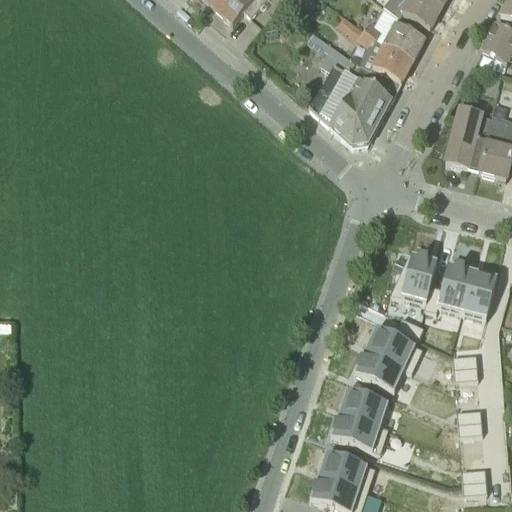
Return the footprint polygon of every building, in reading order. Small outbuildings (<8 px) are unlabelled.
[(197,0),(212,14),(224,0),(197,0)] [(224,0),(212,14),(232,32),(245,18),(251,24),(270,0),(224,0)] [(290,20),(301,6),(293,0),(290,0),(281,13),(290,20)] [(413,0),(397,0),(390,11),(400,18),(399,19),(429,36),(441,14),(413,0)] [(413,0),(441,14),(448,0),(413,0)] [(511,0),(500,23),(511,30),(511,0)] [(370,27),(363,36),(375,46),(381,38),(374,32),(375,30),(370,27)] [(396,32),(384,54),(412,68),(423,46),(396,32)] [(511,60),(511,41),(495,32),(481,58),(505,71),(511,60)] [(375,46),(363,36),(356,46),(365,52),(368,54),(374,47),(375,46)] [(356,70),(312,39),(308,45),(326,59),(317,71),(327,78),(317,96),(307,113),(352,155),(367,153),(390,108),(395,99),(356,70)] [(412,68),(384,54),(374,47),(368,54),(365,52),(356,70),(395,99),(412,68)] [(484,79),(482,89),(496,93),(499,83),(484,79)] [(484,149),(490,126),(459,118),(445,171),(467,177),(467,173),(479,176),(478,180),(486,150),(484,149)] [(505,187),(511,160),(511,131),(490,126),(484,149),(486,150),(478,180),(505,187)] [(436,269),(408,261),(389,302),(425,311),(436,269)] [(401,277),(405,268),(396,264),(392,273),(401,277)] [(460,321),(471,278),(447,272),(442,293),(430,290),(425,311),(424,311),(423,316),(435,319),(436,314),(460,321)] [(484,327),(496,285),(471,278),(460,321),(484,327)] [(422,336),(401,326),(396,336),(417,347),(422,336)] [(11,330),(0,329),(0,339),(11,340),(11,330)] [(374,335),(363,358),(403,376),(414,354),(374,335)] [(451,362),(451,369),(475,367),(475,363),(474,355),(450,357),(451,362)] [(403,376),(363,358),(353,380),(393,399),(403,376)] [(454,400),(454,404),(478,402),(477,391),(453,393),(454,400)] [(379,435),(387,411),(345,397),(337,421),(379,435)] [(480,424),(479,412),(455,414),(456,425),(480,424)] [(379,435),(337,421),(329,444),(371,458),(379,435)] [(458,449),(459,461),(483,459),(482,447),(458,449)] [(14,456),(0,455),(0,475),(13,476),(14,456)] [(358,497),(366,474),(324,460),(316,483),(358,497)] [(459,470),(460,482),(485,480),(484,468),(459,470)] [(353,511),(358,497),(316,483),(308,507),(323,511),(353,511)] [(142,489),(141,503),(152,504),(153,490),(142,489)] [(175,505),(176,491),(165,491),(164,505),(175,505)] [(18,494),(8,494),(8,511),(18,511),(18,494)] [(487,511),(486,503),(462,505),(462,511),(487,511)]
